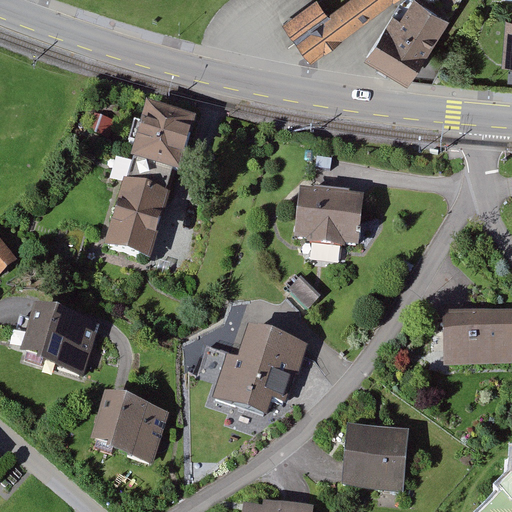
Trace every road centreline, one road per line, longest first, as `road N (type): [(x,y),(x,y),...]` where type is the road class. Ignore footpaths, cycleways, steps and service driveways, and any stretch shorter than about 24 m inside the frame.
road 1 (secondary): [(485,118),(248,83),(133,54),(8,9)]
road 2 (residential): [(486,195),(472,198),(434,274),(353,381),(281,456),(182,511)]
